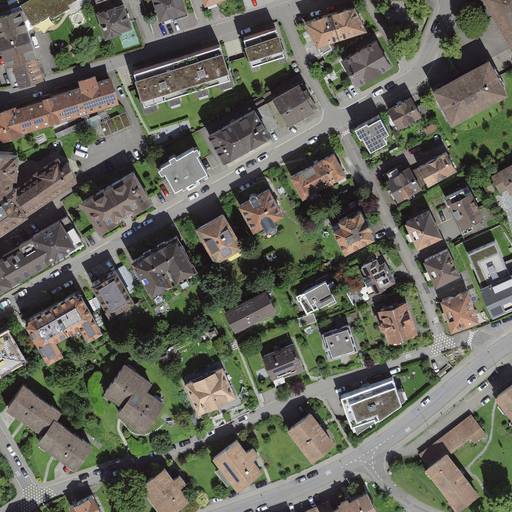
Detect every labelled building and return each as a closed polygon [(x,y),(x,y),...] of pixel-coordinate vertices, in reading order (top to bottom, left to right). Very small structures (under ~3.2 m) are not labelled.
[(20,15),(26,33),(47,22),(49,25),(67,15),(65,11),(82,3),(81,0),(36,0),(17,11),(20,15)] [(97,19),(113,14),(108,0),(92,0),(91,1),(97,19)] [(183,0),(152,0),(160,21),(188,11),(183,0)] [(511,0),(485,0),(511,52),(511,51),(511,0)] [(355,7),(306,22),(317,48),(369,32),(355,7)] [(97,19),(96,19),(105,46),(121,41),(120,39),(130,36),(123,12),(113,15),(113,14),(97,19)] [(0,58),(10,92),(41,83),(26,33),(20,15),(0,21),(0,58)] [(278,28),(245,38),(254,65),(286,55),(278,28)] [(379,40),(343,60),(359,88),(395,68),(379,40)] [(221,44),(134,72),(145,106),(232,78),(221,44)] [(491,59),(434,90),(454,125),(510,94),(491,59)] [(81,87),(0,112),(0,143),(121,105),(112,77),(98,81),(96,76),(79,81),(81,87)] [(300,82),(273,97),(289,126),(316,111),(300,82)] [(412,97),(390,109),(400,130),(423,118),(412,97)] [(257,108),(209,135),(226,164),(274,137),(257,108)] [(127,113),(94,127),(100,141),(133,127),(127,113)] [(381,114),(356,127),(367,147),(391,135),(381,114)] [(400,143),(388,148),(392,156),(404,150),(400,143)] [(193,147),(161,166),(176,192),(208,173),(193,147)] [(448,150),(418,165),(428,185),(458,170),(448,150)] [(335,151),(290,176),(303,199),(348,174),(335,151)] [(19,155),(0,152),(0,235),(3,235),(79,181),(70,162),(63,166),(58,158),(34,174),(36,177),(14,190),(15,181),(19,181),(19,155)] [(511,166),(493,177),(502,194),(508,190),(511,196),(511,166)] [(411,167),(387,179),(398,201),(422,188),(411,167)] [(135,172),(82,202),(100,235),(154,204),(135,172)] [(271,189),(238,206),(252,232),(284,215),(271,189)] [(473,190),(450,201),(464,230),(487,218),(473,190)] [(363,208),(332,224),(347,253),(378,237),(363,208)] [(432,209),(406,221),(419,249),(444,237),(432,209)] [(0,292),(78,248),(66,228),(74,224),(66,211),(55,218),(58,223),(32,238),(34,241),(0,260),(0,292)] [(225,212),(195,228),(216,265),(246,249),(225,212)] [(178,238),(133,262),(152,297),(173,286),(165,271),(170,268),(177,282),(196,272),(178,238)] [(496,241),(465,254),(493,316),(511,308),(511,272),(510,273),(509,271),(508,268),(505,262),(496,241)] [(449,248),(424,259),(437,286),(462,275),(449,248)] [(377,259),(361,268),(377,294),(398,281),(386,261),(380,264),(377,259)] [(125,267),(92,284),(111,319),(143,302),(125,267)] [(323,282),(297,296),(307,315),(337,299),(327,280),(323,282)] [(81,290),(23,321),(47,365),(64,356),(57,343),(81,330),(88,343),(105,334),(81,290)] [(266,290),(226,312),(237,334),(258,322),(278,312),(266,290)] [(471,290),(441,300),(453,333),(482,323),(471,290)] [(409,301),(380,311),(391,345),(420,335),(409,301)] [(351,325),(323,335),(332,360),(360,351),(351,325)] [(0,336),(0,372),(23,359),(7,332),(0,336)] [(295,343),(261,357),(271,383),(305,369),(295,343)] [(153,384),(126,365),(105,395),(123,408),(117,416),(146,435),(167,405),(148,392),(153,384)] [(224,368),(185,385),(199,416),(238,400),(224,368)] [(394,379),(342,397),(348,414),(355,435),(403,404),(394,379)] [(63,412),(24,384),(6,409),(43,436),(38,443),(76,470),(93,446),(57,420),(63,412)] [(511,386),(497,398),(511,418),(511,386)] [(323,427),(312,413),(288,431),(313,463),(337,445),(323,427)] [(419,455),(429,468),(447,455),(481,429),(472,415),(419,455)] [(239,440),(214,459),(239,493),(264,474),(255,462),(257,460),(260,458),(253,449),(248,453),(239,440)] [(429,468),(425,471),(454,511),(458,511),(479,498),(448,455),(447,455),(429,468)] [(166,467),(140,487),(158,511),(176,511),(192,501),(166,467)] [(330,501),(301,511),(378,511),(369,493),(334,510),(330,501)] [(101,511),(93,496),(70,507),(73,511),(101,511)]
